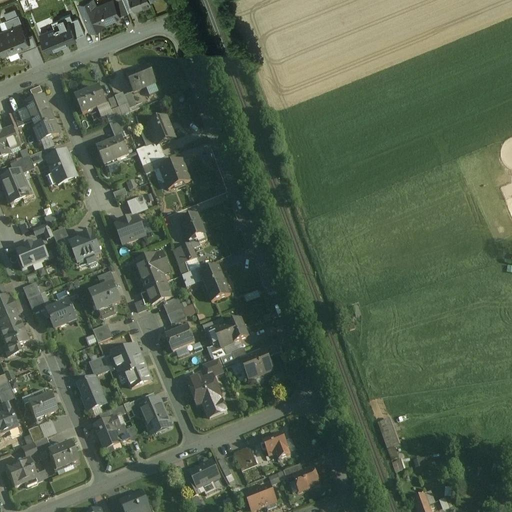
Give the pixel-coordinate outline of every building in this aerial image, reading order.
[(92,9),(88,0),(79,4),(90,31),(104,26),(103,24),(99,26),(92,9)] [(92,9),(99,26),(103,24),(120,17),(114,3),(113,0),(92,9)] [(120,0),(117,1),(114,3),(120,17),(128,13),(122,0),(120,0)] [(149,0),(129,0),(134,11),(151,4),(149,1),(149,0)] [(75,38),(85,34),(78,18),(73,20),(70,15),(65,18),(67,24),(69,23),(75,38)] [(18,16),(8,20),(11,29),(0,33),(0,46),(4,55),(17,50),(19,54),(24,52),(22,48),(29,45),(26,38),(21,25),(18,16)] [(48,51),(76,40),(75,38),(69,23),(67,24),(41,34),(48,51)] [(37,46),(32,35),(26,38),(29,45),(22,48),(24,52),(37,46)] [(148,69),(126,78),(133,94),(155,85),(148,69)] [(93,93),(75,100),(82,116),(106,106),(99,89),(93,92),(93,93)] [(131,95),(124,98),(122,95),(114,98),(119,109),(119,110),(127,106),(129,111),(136,108),(131,95)] [(44,99),(24,106),(26,111),(28,110),(32,120),(33,121),(50,114),(44,99)] [(119,109),(110,113),(115,124),(123,120),(119,110),(119,109)] [(26,111),(19,114),(23,124),(32,120),(28,110),(26,111)] [(19,114),(12,117),(18,130),(24,128),(23,124),(19,114)] [(33,121),(32,122),(36,132),(35,133),(39,144),(59,136),(50,114),(33,121)] [(6,119),(9,129),(18,149),(24,146),(18,130),(12,117),(6,119)] [(166,119),(148,127),(152,136),(156,146),(158,145),(174,139),(166,119)] [(115,124),(109,126),(116,143),(121,141),(119,136),(128,132),(123,120),(115,124)] [(9,129),(3,132),(0,125),(0,160),(10,156),(9,153),(18,149),(9,129)] [(152,136),(142,140),(146,149),(156,146),(152,136)] [(116,143),(97,151),(104,169),(129,158),(121,141),(116,143)] [(156,146),(146,149),(136,153),(143,169),(150,166),(165,160),(158,145),(156,146)] [(45,153),(30,159),(33,167),(47,162),(48,161),(45,153)] [(48,161),(47,162),(57,187),(77,179),(66,154),(48,161)] [(165,160),(150,166),(153,174),(160,171),(171,166),(168,158),(165,160)] [(30,159),(15,165),(19,173),(20,173),(22,177),(35,171),(33,167),(30,159)] [(171,166),(160,171),(168,192),(190,184),(181,162),(171,166)] [(19,173),(0,181),(0,182),(10,207),(25,201),(22,195),(28,192),(22,177),(20,173),(19,173)] [(114,200),(126,197),(124,191),(113,194),(114,200)] [(143,198),(138,200),(142,212),(147,210),(143,198)] [(138,200),(127,205),(132,217),(142,212),(138,200)] [(50,208),(42,211),(47,225),(55,222),(50,208)] [(56,221),(62,218),(59,212),(53,214),(56,221)] [(197,218),(181,225),(188,243),(196,240),(205,236),(197,218)] [(137,219),(129,222),(129,221),(123,223),(123,224),(115,228),(122,247),(145,239),(137,219)] [(47,227),(38,231),(44,247),(48,256),(57,253),(47,227)] [(64,230),(52,235),(57,249),(70,243),(64,230)] [(205,236),(196,240),(198,246),(207,243),(205,236)] [(92,238),(69,247),(78,267),(79,267),(78,266),(86,263),(86,264),(95,260),(100,258),(101,258),(92,238)] [(190,246),(180,251),(186,265),(197,261),(190,246)] [(44,247),(17,258),(24,277),(52,266),(48,256),(44,247)] [(155,257),(135,264),(146,292),(165,285),(160,272),(167,269),(162,255),(155,258),(155,257)] [(95,260),(86,264),(88,269),(91,270),(96,268),(97,265),(95,260)] [(211,267),(196,273),(201,285),(203,284),(201,277),(213,272),(211,267)] [(230,297),(219,270),(213,272),(201,277),(203,284),(212,305),(230,297)] [(36,285),(23,291),(28,302),(40,297),(44,295),(42,290),(38,292),(36,285)] [(165,285),(146,292),(152,307),(171,300),(165,285)] [(113,286),(90,296),(97,315),(120,305),(118,299),(113,286)] [(256,293),(243,298),(246,304),(259,299),(256,293)] [(46,311),(40,297),(28,302),(34,317),(46,311)] [(0,301),(0,324),(13,319),(13,320),(14,319),(12,313),(14,312),(8,298),(6,298),(0,301)] [(178,300),(163,307),(168,318),(168,317),(182,311),(178,300)] [(143,303),(134,306),(138,316),(147,313),(146,308),(145,308),(143,303)] [(68,305),(46,314),(54,332),(76,323),(68,305)] [(346,310),(347,325),(352,325),(351,320),(358,319),(358,309),(346,310)] [(182,311),(168,317),(173,328),(187,322),(182,311)] [(13,319),(0,324),(0,335),(5,348),(6,349),(14,346),(15,349),(16,348),(27,344),(23,335),(20,336),(13,320),(13,319)] [(241,322),(215,332),(221,345),(223,349),(233,346),(248,340),(241,322)] [(107,327),(92,333),(98,346),(112,340),(107,327)] [(188,330),(166,339),(173,355),(194,346),(188,330)] [(215,332),(207,336),(213,349),(221,345),(215,332)] [(14,346),(6,349),(5,348),(2,349),(7,360),(19,355),(16,350),(17,350),(16,348),(15,349),(14,346)] [(195,354),(203,352),(201,346),(193,348),(195,354)] [(115,366),(120,377),(125,375),(131,391),(151,383),(136,348),(118,355),(122,364),(115,366)] [(244,351),(231,356),(235,364),(240,362),(247,359),(244,351)] [(247,359),(240,362),(249,382),(272,373),(264,352),(247,359)] [(118,355),(104,361),(108,369),(115,366),(122,364),(118,355)] [(103,359),(91,364),(97,379),(109,374),(108,369),(104,361),(103,359)] [(203,369),(208,380),(213,378),(213,380),(223,376),(218,362),(203,369)] [(226,414),(219,397),(220,397),(213,380),(213,378),(208,380),(202,383),(200,376),(186,382),(197,408),(203,405),(209,421),(226,414)] [(94,379),(77,387),(85,405),(84,406),(88,414),(106,407),(94,379)] [(7,384),(0,387),(0,395),(10,392),(7,384)] [(44,392),(31,397),(34,404),(47,399),(44,392)] [(34,404),(28,407),(34,423),(43,419),(56,414),(50,398),(47,399),(34,404)] [(145,400),(130,407),(129,406),(124,408),(127,416),(140,410),(140,409),(147,406),(145,400)] [(147,406),(140,409),(140,410),(150,435),(169,427),(169,426),(168,426),(163,413),(158,401),(147,406)] [(124,408),(109,414),(112,422),(116,420),(127,416),(124,408)] [(10,414),(0,418),(0,437),(17,431),(10,414)] [(43,419),(34,423),(37,429),(46,426),(43,419)] [(111,422),(94,429),(104,453),(121,446),(115,432),(120,429),(116,420),(112,422),(111,422)] [(391,420),(378,425),(387,452),(401,447),(391,420)] [(120,429),(115,432),(121,446),(130,442),(124,428),(120,429)] [(41,434),(30,438),(33,446),(44,441),(41,434)] [(281,436),(262,444),(264,448),(261,449),(263,453),(266,452),(270,460),(276,457),(279,462),(290,458),(281,436)] [(44,441),(33,446),(37,456),(37,457),(50,451),(46,440),(44,441)] [(33,446),(22,450),(26,460),(37,456),(33,446)] [(70,446),(48,455),(55,473),(77,464),(70,446)] [(250,450),(234,456),(242,475),(254,470),(252,465),(255,463),(250,450)] [(37,456),(26,460),(27,463),(28,463),(30,467),(40,463),(37,457),(37,456)] [(231,477),(223,461),(218,464),(226,480),(231,477)] [(392,464),(395,473),(403,470),(400,461),(392,464)] [(27,463),(6,472),(14,490),(23,486),(36,481),(30,467),(28,463),(27,463)] [(211,464),(189,475),(192,481),(198,492),(205,488),(219,481),(211,464)] [(441,466),(434,467),(437,485),(444,483),(441,466)] [(300,467),(283,474),(286,482),(294,479),(294,478),(303,475),(300,467)] [(303,475),(294,478),(294,479),(300,494),(318,487),(312,471),(303,475)] [(36,481),(23,486),(24,490),(27,491),(36,487),(37,484),(36,481)] [(192,481),(183,485),(191,501),(208,493),(205,488),(198,492),(192,481)] [(269,488),(260,492),(260,491),(254,493),(254,494),(245,497),(251,511),(258,511),(275,505),(269,488)] [(149,511),(142,495),(120,504),(123,511),(149,511)] [(429,511),(424,496),(413,500),(417,511),(429,511)]
